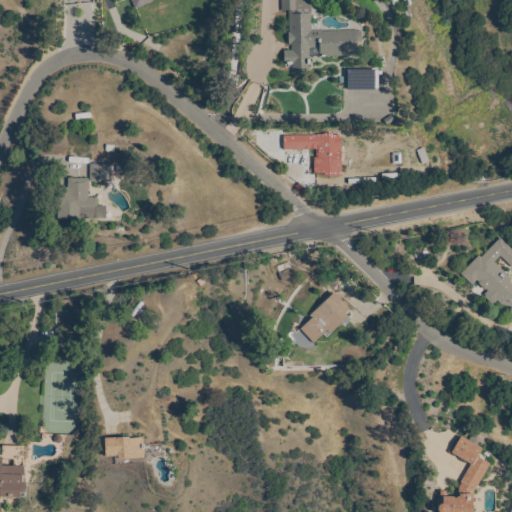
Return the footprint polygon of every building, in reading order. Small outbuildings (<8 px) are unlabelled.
[(136,9),(131,0),(152,0),(153,1),(136,9)] [(281,0),(299,0),(299,11),(282,11),(281,0)] [(312,14),(312,30),(322,30),(322,32),(356,31),(357,56),(320,57),(320,47),(310,48),(310,69),(293,70),(293,65),(285,65),(284,51),(292,51),(292,45),(289,45),(289,33),(290,33),(289,15),(312,14)] [(348,92),(348,70),(380,70),(380,92),(348,92)] [(325,176),(325,174),(315,174),(315,172),(314,172),(314,158),(317,158),(317,149),(284,150),(284,137),(317,136),(317,135),(325,135),(325,134),(334,134),(334,135),(342,135),(342,176),(325,176)] [(91,182),(91,164),(112,165),(112,172),(113,172),(113,176),(112,176),(111,182),(91,182)] [(89,179),(88,198),(98,198),(98,207),(107,207),(106,219),(80,218),(80,220),(58,219),(59,202),(59,193),(66,193),(66,188),(68,188),(68,179),(89,179)] [(497,301),(494,304),(492,303),(491,304),(485,297),(486,296),(485,295),(488,291),(486,290),(485,290),(479,284),(479,283),(477,281),(472,285),(461,274),(479,256),(481,257),(501,238),(511,249),(511,267),(500,256),(494,262),(511,279),(509,282),(511,284),(511,314),(510,314),(511,308),(501,304),(497,301)] [(335,293),(337,296),(339,294),(342,298),(341,299),(344,302),(345,301),(349,305),(347,307),(351,310),(346,315),(349,317),(327,338),(323,335),(314,344),(301,330),(312,318),(310,316),(335,293)] [(56,310),(81,311),(81,345),(67,345),(67,339),(63,339),(63,331),(56,331),(56,310)] [(65,435),(64,444),(42,443),(43,434),(65,435)] [(483,449),(478,457),(490,465),(475,490),(474,490),(474,499),(473,499),(473,511),(439,511),(438,510),(438,509),(439,507),(440,505),(441,503),(441,492),(447,492),(447,497),(454,497),(454,499),(458,499),(458,497),(460,497),(460,488),(463,479),(471,465),(452,453),(462,437),(483,449)] [(107,440),(129,439),(129,440),(142,439),(143,450),(146,450),(147,460),(121,462),(121,459),(108,460),(107,440)] [(26,447),(26,459),(23,459),(23,466),(25,466),(24,476),(23,476),(23,480),(25,480),(25,483),(26,483),(26,493),(25,493),(25,497),(13,496),(13,499),(7,499),(7,497),(1,496),(0,499),(0,458),(2,458),(3,446),(26,447)]
